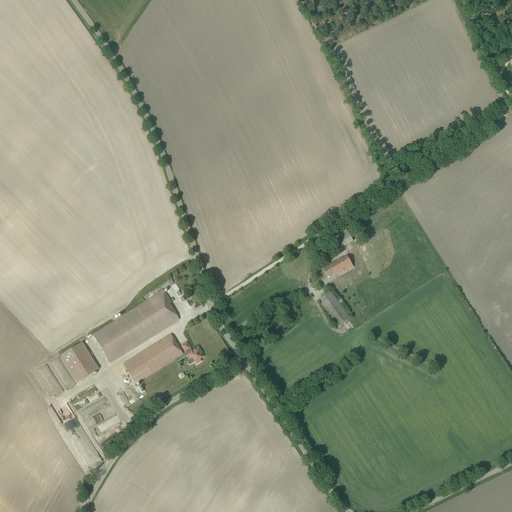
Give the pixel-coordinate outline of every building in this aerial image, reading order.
[(342,248),(352,242),(346,231),(336,237),(342,248)] [(323,270),(327,277),(335,273),(337,276),(358,265),(351,253),(323,270)] [(341,306),(342,305),(341,304),(340,305),(331,291),(318,300),(338,327),(350,318),(341,306)] [(171,306),(172,305),(164,292),(146,303),(146,305),(94,337),(111,364),(180,321),(171,306)] [(184,356),(172,336),(124,366),(136,384),(175,360),(176,363),(183,359),(182,358),(184,356)] [(180,345),(184,352),(191,348),(187,342),(180,345)] [(62,358),(79,384),(100,371),(83,344),(62,358)] [(203,354),(199,347),(192,351),(191,350),(191,349),(186,352),(186,353),(188,355),(193,363),(195,362),(197,364),(201,362),(200,360),(202,358),(201,355),(203,354)]
